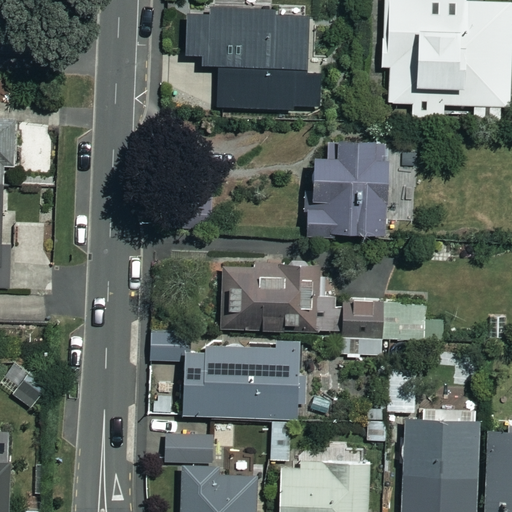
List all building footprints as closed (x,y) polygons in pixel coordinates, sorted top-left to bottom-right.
[(208,0),(208,9),(198,9),(199,73),(279,72),(279,108),(326,108),(326,8),(295,8),(295,0),(208,0)] [(449,104),(472,105),(471,127),(499,129),(500,106),(510,107),(511,58),(511,2),(471,0),(385,0),(382,67),(391,67),(389,102),(413,104),(413,115),(449,117),(449,104)] [(269,85),(240,85),(240,102),(269,102),(269,85)] [(16,116),(0,116),(0,286),(7,286),(3,168),(18,167),(16,116)] [(385,139),(336,141),(336,158),(313,159),(315,206),(306,206),(307,239),(388,236),(385,139)] [(299,276),(299,265),(221,266),(222,330),(336,329),(335,302),(319,302),(318,276),(299,276)] [(352,276),(352,307),(345,307),(345,339),(443,340),(443,317),(425,317),(425,308),(384,307),(384,276),(352,276)] [(151,364),(185,365),(184,418),(300,420),(301,347),(186,345),(186,330),(152,329),(151,364)] [(416,391),(385,389),(384,411),(415,412),(416,391)] [(382,408),(367,408),(369,441),(384,440),(382,408)] [(479,511),(482,422),(405,419),(401,511),(479,511)] [(286,436),(286,423),(272,422),(271,462),(289,462),(290,436),(286,436)] [(511,511),(511,430),(489,430),(486,511),(511,511)] [(210,434),(166,434),(167,463),(211,463),(210,434)] [(9,511),(11,454),(0,453),(0,511),(9,511)] [(299,467),(286,467),(286,476),(280,476),(280,511),(368,511),(368,458),(299,458),(299,467)] [(255,511),(257,471),(183,468),(180,511),(255,511)]
